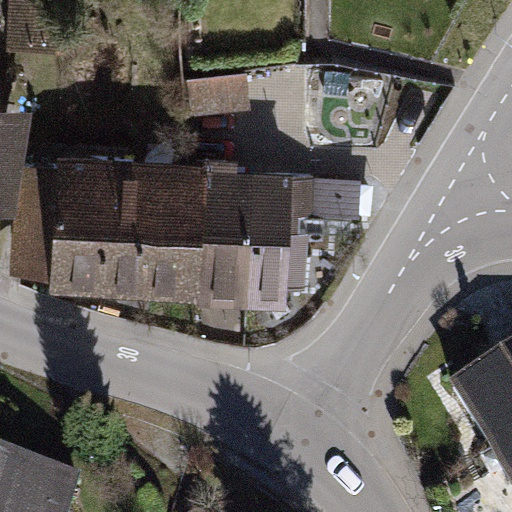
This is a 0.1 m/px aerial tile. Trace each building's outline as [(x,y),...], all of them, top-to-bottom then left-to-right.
[(0,199),(8,201),(21,117),(0,114),(0,199)] [(199,240),(203,168),(64,161),(64,171),(22,169),(17,264),(55,266),(55,280),(210,288),(213,241),(199,240)] [(268,291),(273,177),(274,171),(203,168),(199,240),(213,241),(210,288),(268,291)] [(360,214),(361,181),(273,177),(268,291),(302,292),(306,211),(360,214)] [(511,357),(447,395),(511,506),(511,357)] [(0,511),(73,511),(80,491),(0,466),(0,511)]
